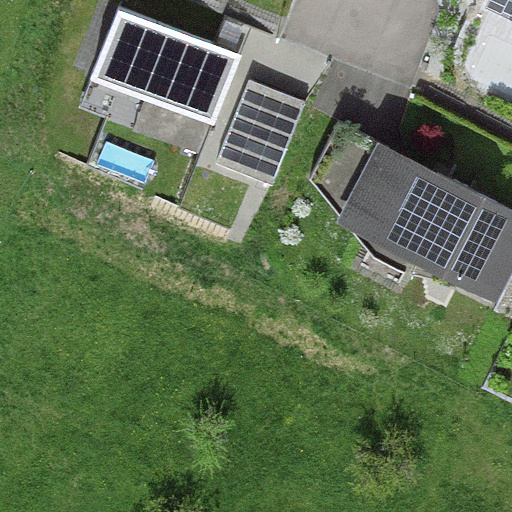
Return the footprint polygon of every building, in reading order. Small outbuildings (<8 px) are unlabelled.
[(511,0),(483,0),(482,3),(511,16),(511,0)] [(236,58),(121,15),(97,76),(213,119),(236,58)] [(302,102),(250,83),(221,161),(272,181),(302,102)] [(341,195),(374,132),(336,112),(303,175),(341,195)] [(511,257),(511,203),(374,132),(341,195),(334,210),(493,294),(511,257)]
